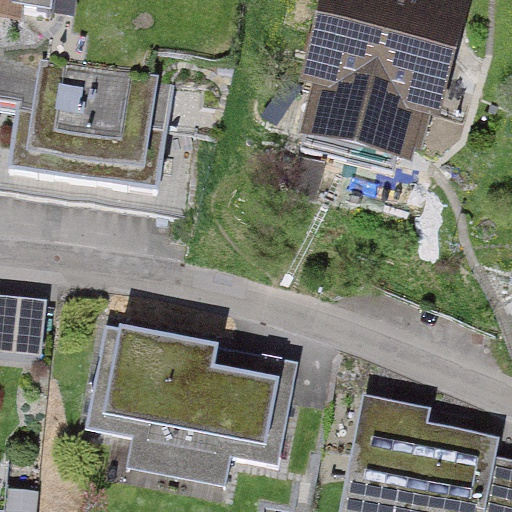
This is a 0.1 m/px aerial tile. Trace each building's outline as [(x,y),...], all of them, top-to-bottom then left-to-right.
[(0,0),(0,9),(20,13),(21,0),(0,0)] [(338,0),(316,85),(330,88),(318,131),(398,151),(409,108),(425,112),(453,0),(338,0)] [(0,194),(154,216),(165,136),(195,140),(196,132),(178,111),(169,110),(172,86),(0,63),(0,112),(16,115),(13,138),(0,135),(0,194)] [(299,158),(289,196),(311,202),(321,164),(299,158)] [(393,286),(417,230),(389,219),(366,275),(393,286)] [(393,286),(419,297),(443,241),(417,230),(393,286)] [(419,297),(499,330),(511,298),(511,269),(443,241),(419,297)] [(0,288),(0,351),(40,355),(46,293),(0,288)] [(278,469),(293,387),(228,374),(232,353),(104,328),(84,432),(278,469)] [(416,436),(419,421),(369,411),(354,490),(399,498),(396,511),(511,511),(511,467),(485,462),(487,450),(416,436)] [(34,511),(36,490),(7,487),(4,511),(34,511)]
